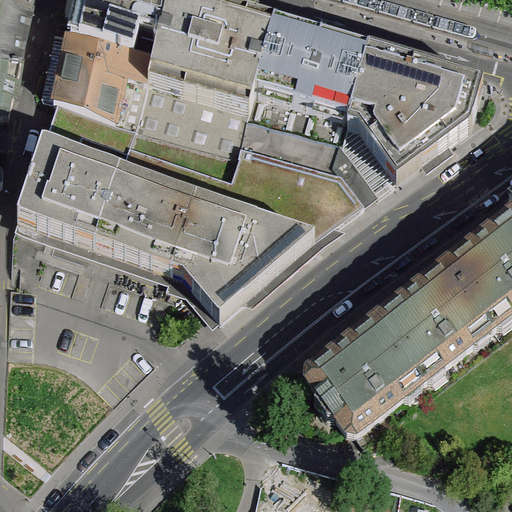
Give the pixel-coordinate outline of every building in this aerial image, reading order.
[(0,0),(0,67),(22,68),(37,0),(0,0)] [(171,1),(166,0),(78,0),(73,21),(83,24),(77,46),(133,63),(140,39),(160,44),(171,1)] [(278,32),(171,1),(160,44),(155,69),(150,89),(251,118),(255,103),(278,32)] [(279,28),(278,32),(255,103),(349,129),(368,59),(369,55),(370,50),(280,25),(279,28)] [(155,69),(133,63),(77,46),(65,43),(50,110),(59,112),(119,129),(128,91),(148,96),(150,89),(155,69)] [(368,59),(349,129),(348,134),(360,138),(397,191),(398,193),(473,137),(485,92),(368,59)] [(0,124),(10,125),(22,68),(0,67),(0,124)] [(240,163),(243,154),(249,126),(251,118),(150,89),(148,96),(139,135),(240,163)] [(139,135),(148,96),(128,91),(119,129),(139,135)] [(344,150),(348,134),(349,129),(255,103),(251,118),(249,126),(344,150)] [(132,155),(139,135),(119,129),(59,112),(43,157),(121,183),(132,155)] [(348,134),(344,150),(380,203),(397,191),(360,138),(348,134)] [(233,188),(224,218),(316,249),(366,213),(344,181),(243,154),(240,163),(233,188)] [(233,188),(132,155),(121,183),(224,218),(233,188)] [(224,218),(121,183),(43,157),(18,231),(185,289),(222,333),(316,249),(224,218)] [(511,223),(447,273),(495,336),(511,323),(511,223)] [(447,273),(377,326),(426,389),(495,336),(447,273)] [(377,326),(308,380),(307,390),(348,441),(356,442),(426,389),(377,326)] [(427,443),(398,452),(400,463),(402,472),(442,463),(427,443)]
